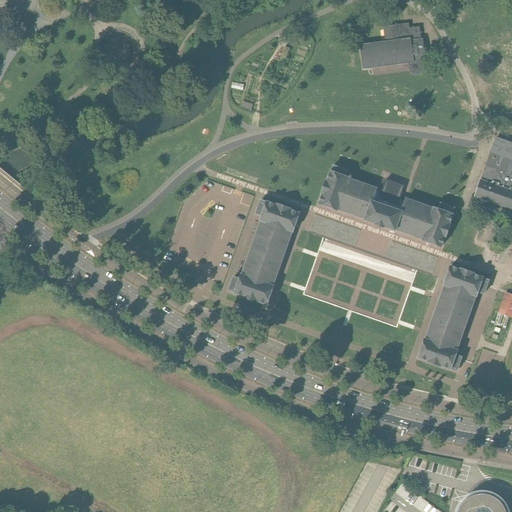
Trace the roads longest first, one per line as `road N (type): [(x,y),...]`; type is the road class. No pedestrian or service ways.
road 1 (residential): [(511,420),(371,388),(265,349),(131,276),(0,179)]
road 2 (primary): [(511,433),(370,402),(265,364),(117,284),(0,199)]
road 3 (primary): [(0,217),(121,303),(238,367),(390,422),(511,447)]
road 4 (residential): [(1,235),(85,297),(230,379),(355,427),(511,461)]
